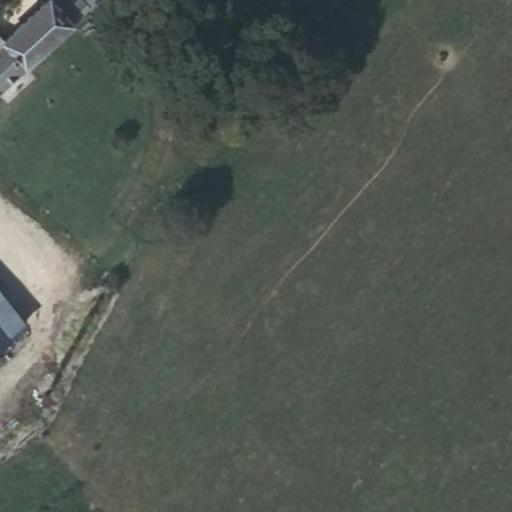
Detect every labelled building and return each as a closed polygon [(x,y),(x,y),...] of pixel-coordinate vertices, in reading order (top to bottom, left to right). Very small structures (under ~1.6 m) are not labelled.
[(0,62),(0,109),(111,12),(100,0),(72,0),(32,35),(18,47),(0,62)] [(18,47),(32,35),(19,21),(5,34),(18,47)] [(0,37),(0,62),(18,47),(5,34),(0,37)] [(0,301),(34,346),(48,335),(0,269),(0,301)] [(0,360),(5,366),(34,346),(0,301),(0,360)]
